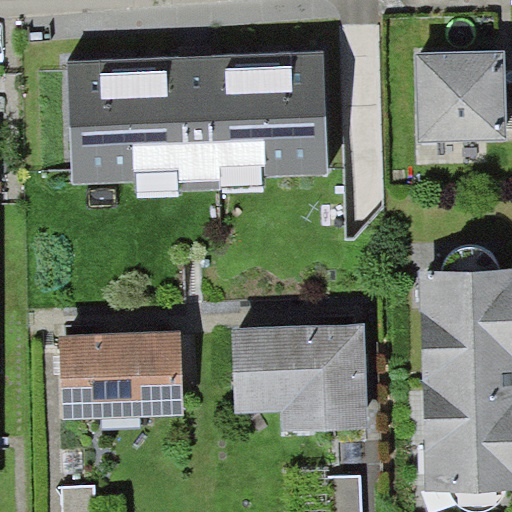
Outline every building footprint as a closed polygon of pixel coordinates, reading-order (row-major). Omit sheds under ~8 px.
[(499,49),(417,51),(419,132),(501,130),(499,49)] [(290,78),(291,116),(292,140),(321,139),(319,78),(290,78)] [(284,210),(284,199),(293,199),(292,140),(291,116),(206,118),(206,131),(185,131),(186,158),(207,158),(208,196),(249,195),(249,211),(284,210)] [(122,134),(81,135),(83,213),(125,212),(122,134)] [(511,268),(424,271),(429,479),(511,476),(511,268)] [(356,325),(234,330),(237,400),(287,398),(288,421),(359,419),(356,325)] [(175,333),(61,336),(63,405),(176,402),(175,333)] [(359,511),(359,474),(325,474),(326,511),(359,511)] [(93,511),(93,483),(59,484),(60,511),(93,511)]
